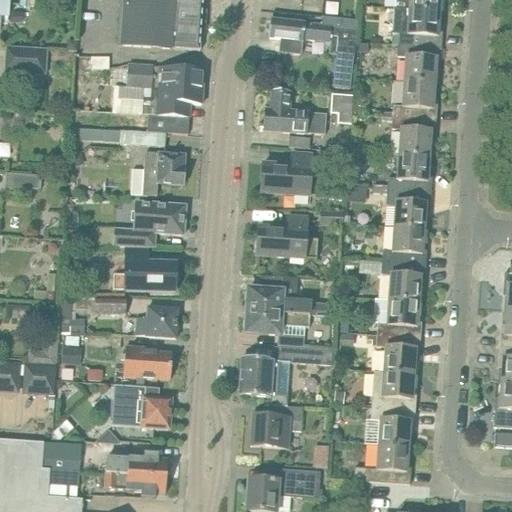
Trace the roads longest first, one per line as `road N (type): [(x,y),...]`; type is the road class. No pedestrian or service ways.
road 1 (tertiary): [(204,392),(226,78),(241,0)]
road 2 (residential): [(511,487),(477,485),(449,455),(465,229)]
road 3 (residential): [(465,229),(482,0)]
road 4 (tertiary): [(201,511),(219,475),(222,420),(204,392)]
road 5 (tertiary): [(204,392),(194,479),(199,511)]
